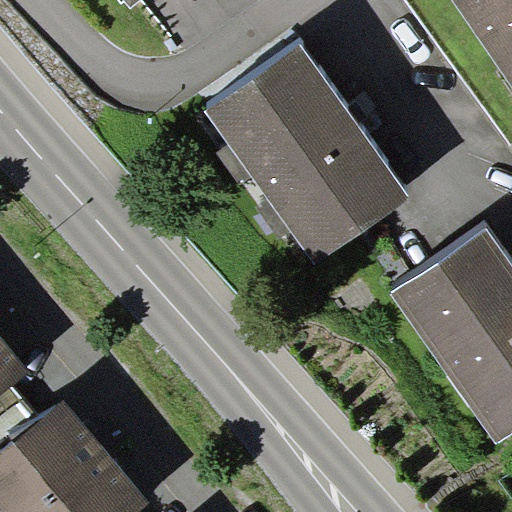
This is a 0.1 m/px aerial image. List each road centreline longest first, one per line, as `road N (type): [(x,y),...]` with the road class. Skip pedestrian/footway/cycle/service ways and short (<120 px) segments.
road 1 (primary): [(0,110),(350,511)]
road 2 (residential): [(37,0),(99,67),(195,94),(318,0)]
